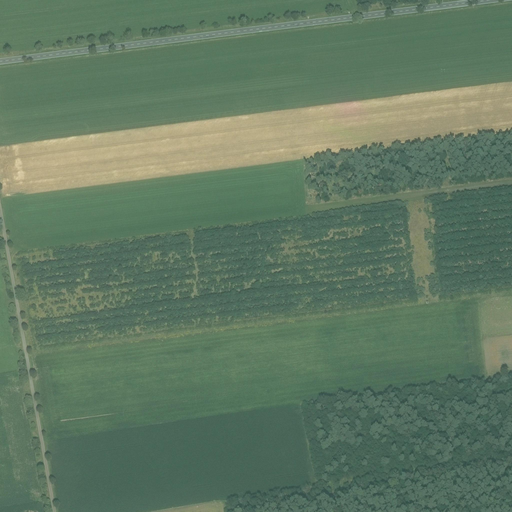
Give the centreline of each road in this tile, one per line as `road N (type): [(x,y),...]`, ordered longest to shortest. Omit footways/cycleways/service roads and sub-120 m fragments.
road 1 (tertiary): [(0,62),(489,0)]
road 2 (residential): [(0,212),(53,511)]
